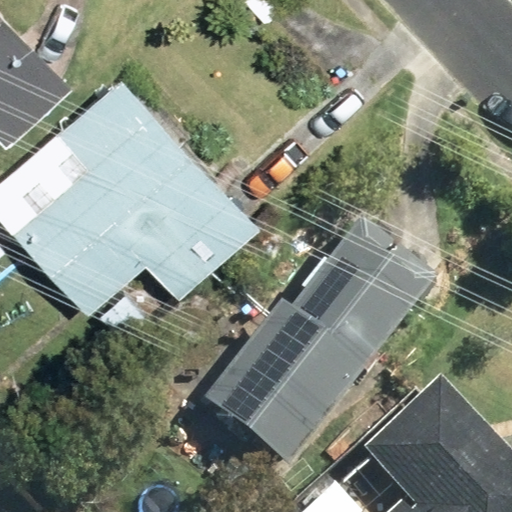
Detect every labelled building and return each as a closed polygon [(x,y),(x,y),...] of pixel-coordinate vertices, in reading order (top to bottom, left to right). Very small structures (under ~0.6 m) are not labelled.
[(0,20),(0,141),(61,86),(0,20)] [(109,73),(0,169),(0,227),(74,310),(131,260),(167,301),(248,229),(109,73)] [(190,414),(277,481),(420,300),(346,242),(279,326),(267,317),(190,414)] [(511,511),(511,459),(497,473),(425,393),(352,459),(396,508),(391,511),(511,511)] [(349,511),(326,486),(296,511),(349,511)]
